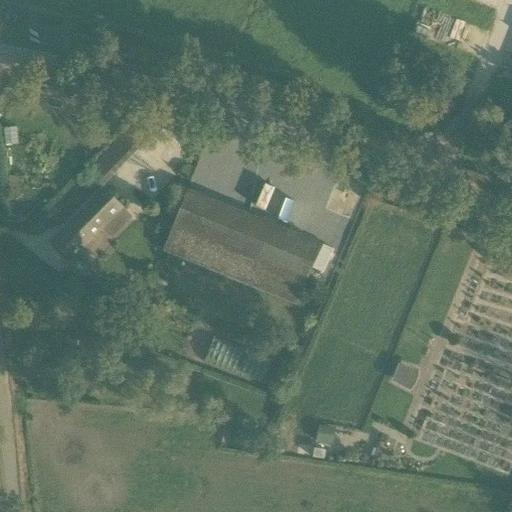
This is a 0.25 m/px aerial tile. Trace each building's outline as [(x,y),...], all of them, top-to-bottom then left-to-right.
[(132,123),(85,171),(101,187),(149,138),(132,123)] [(372,178),(332,165),(262,146),(250,216),(320,243),(341,252),(354,222),(372,178)] [(110,239),(132,216),(103,188),(50,241),(71,261),(101,230),(110,239)] [(173,229),(305,282),(320,243),(250,216),(188,191),(173,229)] [(305,282),(173,229),(164,253),(296,305),(305,282)] [(93,261),(82,273),(93,284),(105,272),(93,261)] [(76,332),(64,332),(66,371),(77,371),(76,332)] [(215,337),(206,360),(257,381),(266,357),(215,337)] [(415,389),(422,372),(402,363),(395,380),(415,389)] [(281,371),(276,383),(286,387),(291,375),(281,371)] [(320,428),(317,445),(335,448),(338,431),(320,428)]
